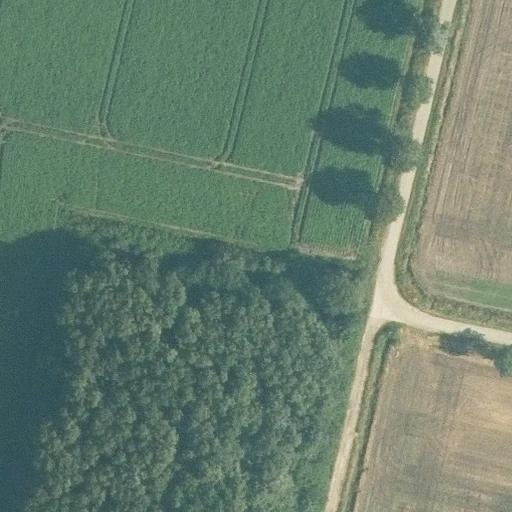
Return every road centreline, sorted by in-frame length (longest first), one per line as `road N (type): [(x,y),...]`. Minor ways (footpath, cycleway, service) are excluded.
road 1 (unclassified): [(511,338),(409,316),(383,297),(449,0)]
road 2 (track): [(330,511),(383,297)]
